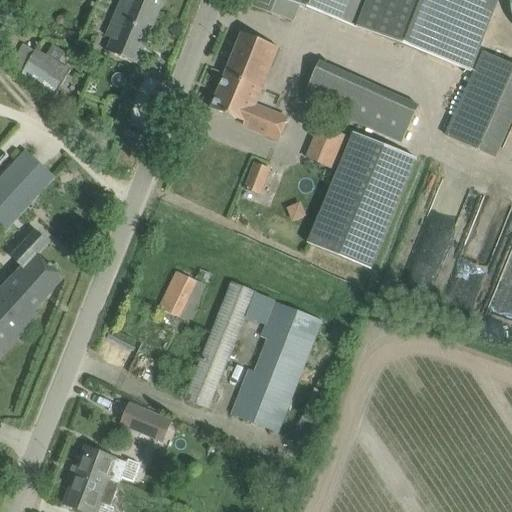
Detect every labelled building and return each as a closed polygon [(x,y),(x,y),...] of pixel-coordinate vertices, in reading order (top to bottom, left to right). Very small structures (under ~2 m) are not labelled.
[(119,0),(105,36),(106,37),(112,39),(107,52),(138,65),(159,13),(129,0),(119,0)] [(129,0),(159,13),(164,0),(129,0)] [(298,7),(360,30),(472,72),(498,0),(254,0),(252,7),(271,14),(276,16),(293,22),(296,13),(298,7)] [(279,49),(260,41),(242,33),(211,109),(245,123),(243,127),(279,141),(288,119),(256,106),(279,49)] [(24,45),(13,63),(24,70),(21,75),(55,96),(70,72),(36,51),(36,52),(24,45)] [(320,63),(304,99),(403,144),(420,107),(320,63)] [(320,126),(307,158),(333,169),(347,137),(320,126)] [(307,244),(371,271),(417,159),(353,132),(307,244)] [(0,179),(0,228),(4,233),(55,178),(26,151),(0,179)] [(261,196),(270,168),(253,163),(244,190),(261,196)] [(483,322),(494,335),(500,303),(502,303),(496,295),(484,305),(493,307),(478,319),(481,301),(471,299),(480,252),(471,250),(473,237),(481,230),(472,220),(466,253),(446,249),(442,273),(455,288),(453,299),(463,301),(476,316),(476,321),(483,322)] [(0,355),(20,335),(24,330),(37,315),(34,312),(64,280),(40,256),(53,243),(41,232),(15,257),(26,268),(0,294),(0,355)] [(177,272),(159,309),(188,323),(206,286),(177,272)] [(180,399),(185,401),(209,411),(246,319),(265,325),(229,415),(278,434),(322,322),(274,303),(256,295),(231,285),(187,395),(183,393),(180,399)] [(313,389),(296,433),(311,439),(328,395),(313,389)] [(149,416),(140,438),(161,447),(171,424),(149,416)] [(70,476),(74,477),(75,477),(104,488),(107,480),(119,485),(120,485),(122,478),(133,482),(139,465),(128,461),(127,464),(86,448),(78,468),(73,467),(70,476)] [(74,477),(64,505),(81,511),(112,511),(114,509),(110,507),(119,485),(107,480),(104,488),(75,477),(74,477)]
